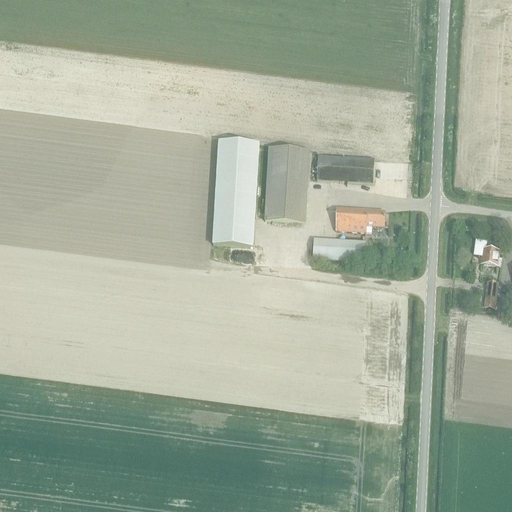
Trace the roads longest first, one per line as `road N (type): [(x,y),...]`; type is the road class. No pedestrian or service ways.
road 1 (tertiary): [(421,511),(436,205)]
road 2 (tertiary): [(436,205),(444,0)]
